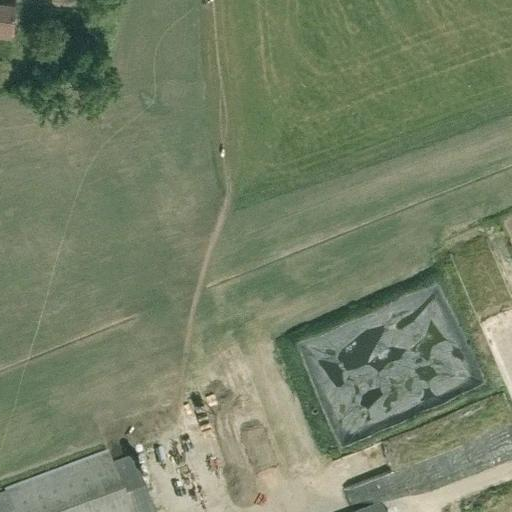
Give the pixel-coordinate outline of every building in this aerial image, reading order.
[(0,35),(11,37),(15,4),(0,1),(0,35)] [(427,317),(448,373),(474,363),(453,307),(427,317)] [(312,388),(329,430),(417,393),(403,359),(388,365),(385,358),(312,388)] [(190,424),(214,508),(245,499),(221,415),(190,424)] [(128,511),(108,459),(0,499),(0,511),(128,511)]
